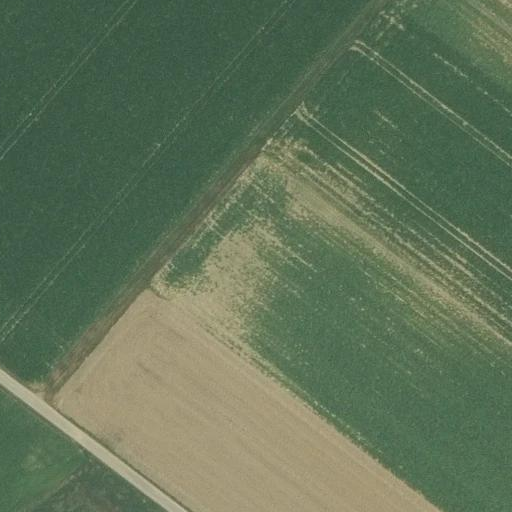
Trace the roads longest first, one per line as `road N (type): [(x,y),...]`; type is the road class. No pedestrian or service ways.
road 1 (track): [(385,0),(34,405)]
road 2 (unclassified): [(0,378),(173,511)]
